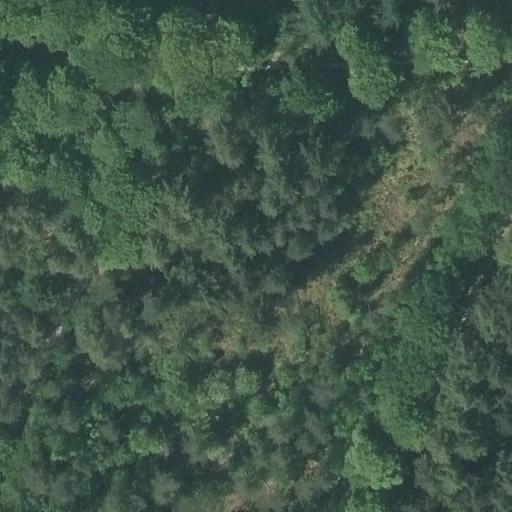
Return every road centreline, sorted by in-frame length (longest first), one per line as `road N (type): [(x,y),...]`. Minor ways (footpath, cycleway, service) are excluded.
road 1 (track): [(0,61),(511,47)]
road 2 (unknown): [(237,56),(219,69),(146,205),(68,320),(0,460)]
road 3 (track): [(381,511),(414,415),(511,210)]
